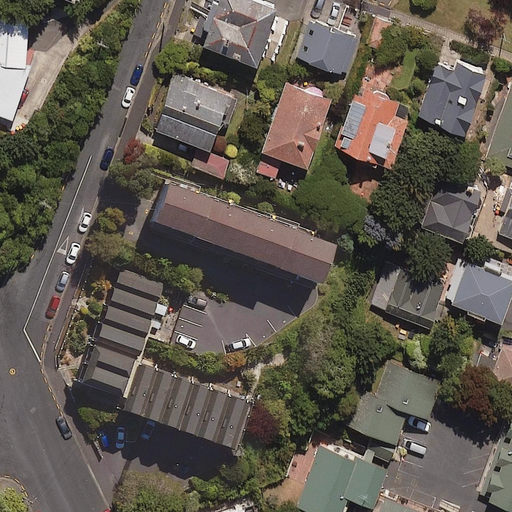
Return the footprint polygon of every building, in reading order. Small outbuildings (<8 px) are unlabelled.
[(272,7),(251,0),(203,0),(188,43),(251,66),(272,7)] [(29,64),(30,16),(0,15),(0,111),(15,117),(34,66),(29,64)] [(392,24),(374,18),(365,46),(383,52),(392,24)] [(351,38),(310,22),(295,59),(337,75),(351,38)] [(483,71),(454,61),(450,72),(434,65),(414,117),(459,134),(483,71)] [(227,95),(172,74),(150,130),(205,151),(227,95)] [(327,99),(283,84),(252,170),(273,178),(279,160),(303,168),(327,99)] [(511,84),(485,159),(511,168),(511,84)] [(409,108),(362,90),(357,105),(350,102),(332,149),(386,170),(409,108)] [(227,166),(192,153),(187,166),(222,179),(227,166)] [(477,188),(443,178),(427,233),(461,243),(477,188)] [(511,190),(506,188),(499,209),(505,211),(496,235),(511,240),(511,190)] [(160,193),(145,232),(309,295),(324,256),(160,193)] [(511,282),(511,280),(463,264),(448,308),(497,325),(511,282)] [(442,286),(395,269),(380,311),(427,328),(442,286)] [(160,287),(117,272),(74,389),(120,405),(115,419),(218,457),(235,411),(129,372),(160,287)] [(511,351),(499,347),(494,360),(481,355),(473,378),(511,392),(511,351)] [(438,382),(383,363),(371,398),(356,393),(344,429),(371,439),(365,453),(387,461),(404,413),(425,421),(438,382)] [(511,426),(505,424),(482,495),(487,497),(485,503),(511,511),(511,426)] [(384,472),(319,448),(296,509),(303,511),(339,511),(345,499),(355,503),(352,511),(420,511),(375,495),(384,472)]
